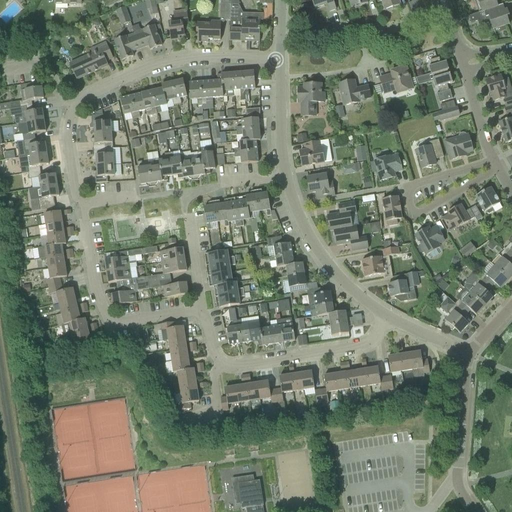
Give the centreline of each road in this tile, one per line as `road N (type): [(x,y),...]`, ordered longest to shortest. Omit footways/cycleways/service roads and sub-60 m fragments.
road 1 (residential): [(77,209),(72,105),(147,72),(279,60)]
road 2 (residential): [(388,318),(376,347),(363,354),(231,370),(219,366),(201,311)]
road 3 (residential): [(201,311),(108,321),(95,300),(77,209)]
road 4 (residential): [(500,171),(419,218),(413,210),(412,192),(492,156)]
road 5 (residential): [(388,318),(312,247),(286,178)]
road 6 (residential): [(279,35),(391,30),(445,17)]
road 7 (residential): [(468,357),(458,487),(474,511)]
